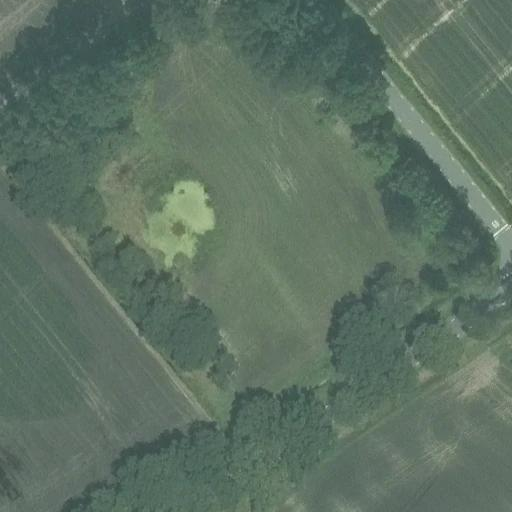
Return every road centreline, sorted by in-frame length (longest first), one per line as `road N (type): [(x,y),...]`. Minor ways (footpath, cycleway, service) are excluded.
road 1 (tertiary): [(188,511),(511,290)]
road 2 (unclassified): [(511,252),(306,0)]
